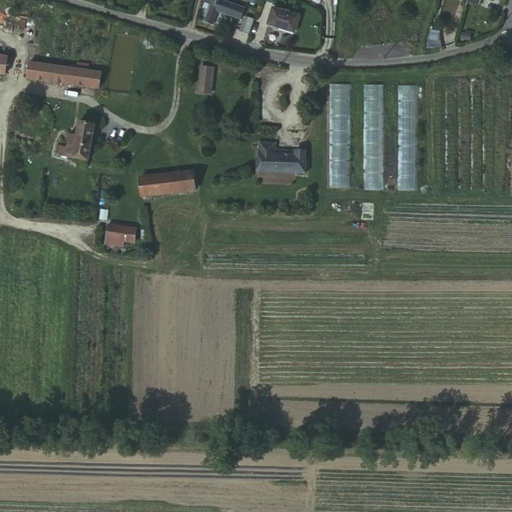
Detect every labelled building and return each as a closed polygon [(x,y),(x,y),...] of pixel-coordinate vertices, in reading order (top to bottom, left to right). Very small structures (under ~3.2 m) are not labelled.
[(221,2),(215,0),(211,0),(211,5),(204,22),(213,25),(219,8),(221,2)] [(415,0),(414,4),(411,15),(412,15),(412,21),(426,25),(434,0),(415,0)] [(229,5),(221,2),(219,8),(227,11),(229,5)] [(294,33),(300,17),(272,8),(267,25),(294,33)] [(251,34),(255,21),(246,19),(244,33),(251,34)] [(326,20),(324,46),(332,46),(334,21),(326,20)] [(441,31),(433,30),(431,36),(429,50),(442,48),(441,31)] [(472,34),(463,32),(461,40),(471,41),(472,34)] [(100,73),(28,63),(26,79),(99,88),(100,73)] [(200,66),(199,74),(213,76),(214,68),(200,66)] [(213,76),(199,74),(197,92),(211,94),(213,76)] [(364,85),(365,101),(383,101),(383,85),(364,85)] [(53,154),(88,162),(94,124),(78,121),(75,137),(68,135),(65,149),(56,147),(55,150),(54,149),(53,154)] [(262,147),(262,156),(275,157),(276,150),(276,147),(262,147)] [(257,172),(305,175),(306,151),(296,151),(297,157),(275,157),(262,156),(258,156),(257,172)] [(195,190),(193,173),(139,178),(141,195),(195,190)] [(135,229),(109,226),(107,234),(123,236),(123,240),(134,243),(135,229)]
